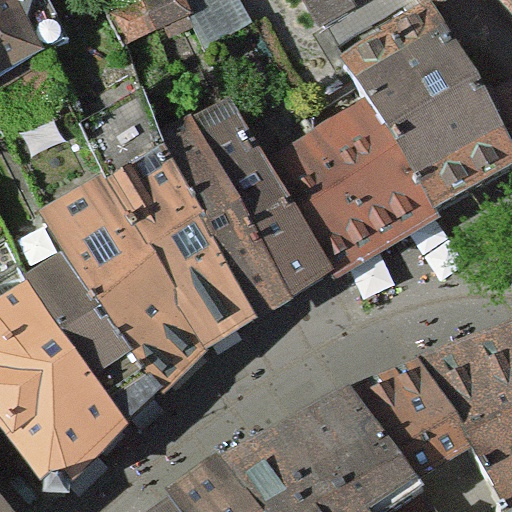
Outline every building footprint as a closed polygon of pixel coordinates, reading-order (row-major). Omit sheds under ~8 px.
[(511,155),(480,92),(423,0),(403,0),(349,53),(376,95),(266,153),(226,89),(35,205),(62,246),(20,271),(13,260),(0,268),(0,424),(55,482),(263,313),(511,161),(511,155)] [(44,0),(0,0),(0,82),(69,47),(44,0)] [(511,78),(480,92),(511,155),(511,78)] [(511,511),(511,355),(353,416),(418,511),(441,511),(479,492),(493,511),(511,511)] [(176,511),(418,511),(353,416),(176,511)] [(493,511),(479,492),(441,511),(493,511)]
